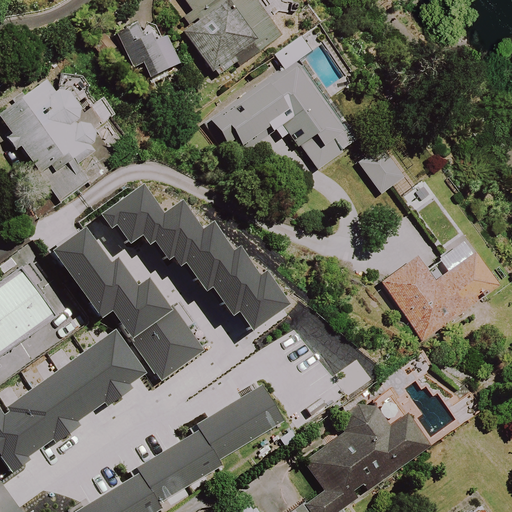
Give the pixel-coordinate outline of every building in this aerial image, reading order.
[(178,0),(189,16),(173,26),(210,80),(235,63),(232,58),(244,49),(250,58),(276,41),(248,0),(178,0)] [(174,67),(148,17),(112,35),(138,86),(174,67)] [(303,56),(293,40),(270,58),(280,73),(204,122),(228,160),(271,132),(279,145),(286,140),(294,152),(297,150),(310,169),(346,147),(293,63),(303,56)] [(93,155),(85,145),(95,138),(52,80),(0,116),(0,128),(37,180),(59,164),(62,169),(74,160),(78,166),(93,155)] [(399,183),(378,152),(355,168),(376,199),(399,183)] [(231,289),(171,226),(127,269),(146,289),(143,291),(172,321),(176,317),(199,341),(249,293),(238,282),(231,289)] [(493,289),(457,241),(417,271),(409,261),(376,285),(420,343),(493,289)] [(0,361),(44,330),(14,288),(0,298),(0,361)] [(198,361),(170,329),(146,350),(174,382),(198,361)] [(31,487),(78,453),(98,438),(79,412),(47,369),(0,403),(0,434),(2,434),(10,445),(23,435),(36,452),(16,467),(29,484),(31,487)] [(194,437),(214,464),(277,423),(255,390),(191,432),(194,437)] [(385,430),(362,402),(342,417),(347,423),(296,464),(317,490),(290,511),(334,511),(351,499),(348,495),(381,469),(388,479),(423,451),(398,419),(385,430)] [(134,476),(155,507),(216,467),(214,464),(194,437),(134,476)] [(155,507),(134,476),(78,511),(153,511),(157,510),(155,507)]
